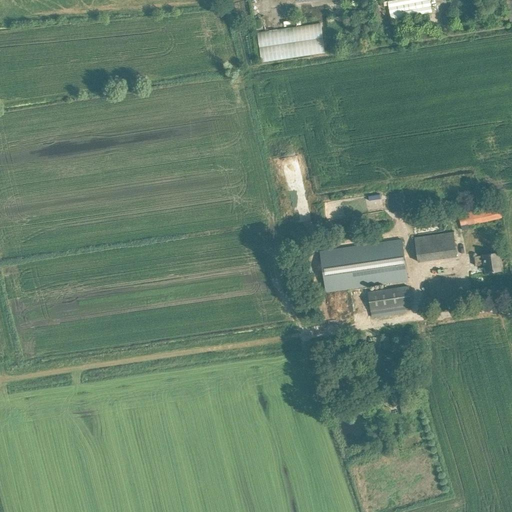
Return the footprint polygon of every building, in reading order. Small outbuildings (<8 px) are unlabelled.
[(430,0),(389,0),(387,0),(388,4),(391,20),(432,12),(430,0)] [(330,17),(332,27),(347,24),(345,14),(330,17)] [(450,15),(443,16),(445,26),(452,24),(450,15)] [(325,53),(321,22),(257,32),(262,62),(325,53)] [(469,223),(492,218),(502,216),(499,204),(490,206),(458,213),(461,225),(469,223)] [(457,256),(455,246),(454,232),(415,237),(417,252),(418,262),(457,256)] [(326,292),(376,284),(408,280),(402,239),(320,251),(325,282),(326,292)] [(501,270),(499,253),(474,256),(476,266),(485,264),(486,272),(501,270)] [(418,334),(411,291),(330,302),(336,345),(418,334)] [(391,398),(394,407),(401,405),(403,412),(411,409),(406,393),(391,398)]
